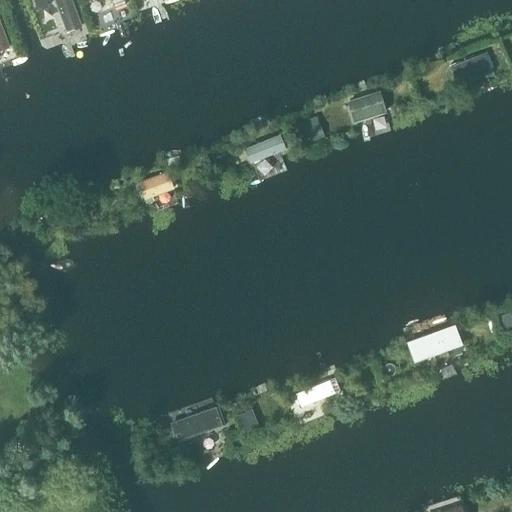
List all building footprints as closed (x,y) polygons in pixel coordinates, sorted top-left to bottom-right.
[(491,73),(484,54),(449,68),(456,87),(491,73)] [(352,125),(362,121),(383,113),(376,95),(345,107),(352,125)] [(241,147),(250,164),(274,153),(265,136),(241,147)] [(174,190),(168,172),(137,182),(145,205),(153,202),(151,198),(174,190)] [(407,348),(408,353),(412,363),(456,347),(452,333),(407,348)] [(295,393),(301,408),(340,393),(334,378),(295,393)] [(179,442),(220,427),(213,408),(168,425),(172,436),(177,434),(179,442)]
